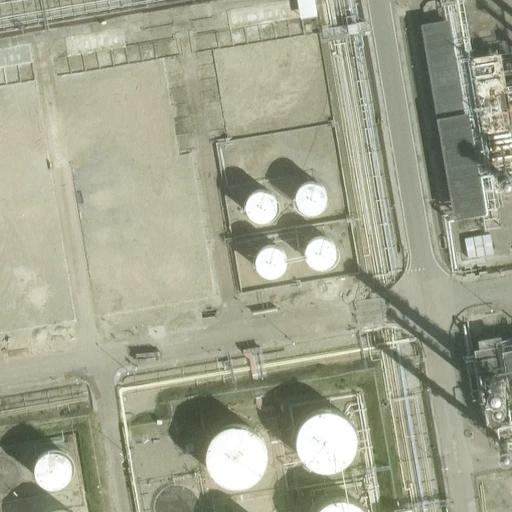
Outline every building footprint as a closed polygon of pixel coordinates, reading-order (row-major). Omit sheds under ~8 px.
[(262,0),(227,6),(230,26),(319,11),(317,0),(262,0)] [(422,25),(454,219),(486,214),(453,20),(422,25)] [(64,33),(68,54),(129,44),(126,23),(64,33)] [(0,45),(0,66),(36,60),(33,40),(0,45)] [(235,159),(237,166),(243,170),(250,171),(257,168),(261,162),(262,155),(259,148),(253,144),(246,143),(240,146),(235,152),(235,159)] [(299,195),(305,201),(313,203),(320,201),(326,195),(328,187),(326,180),(320,174),(312,172),(305,174),(299,180),(297,187),(299,195)] [(126,189),(129,196),(135,200),(142,201),(148,198),(153,192),(153,185),(150,179),(145,174),(138,174),(131,176),(127,182),(126,189)] [(90,194),(93,201),(99,205),(106,206),(112,203),(116,197),(117,190),(114,184),(109,180),(102,179),(95,182),(91,187),(90,194)] [(249,204),(255,209),(263,211),(270,209),(276,203),(278,196),(276,188),(270,183),(262,181),(255,183),(249,188),(247,196),(249,204)] [(21,206),(24,213),(30,217),(37,218),(44,215),(48,209),(49,202),(46,196),(40,192),(33,191),(26,194),(22,199),(21,206)] [(0,224),(2,224),(9,222),(13,216),(14,209),(11,202),(5,198),(0,197),(0,224)] [(166,218),(169,225),(175,229),(182,230),(189,227),(193,221),(194,214),(191,208),(185,203),(178,203),(171,206),(167,211),(166,218)] [(94,231),(97,237),(103,241),(110,242),(117,239),(121,233),(122,226),(119,220),(113,216),(106,215),(99,218),(95,224),(94,231)] [(27,242),(30,248),(35,252),(42,253),(49,250),(53,245),(54,238),(51,231),(45,227),(38,226),(32,229),(27,235),(27,242)] [(307,250),(312,256),(320,258),(328,256),(333,250),(335,242),(333,235),(327,229),(320,227),(312,229),(307,235),(305,243),(307,250)] [(260,261),(266,267),(273,269),(281,267),(287,261),(289,253),(286,246),(281,240),(273,238),(265,240),(260,246),(258,254),(260,261)] [(164,278),(170,283),(178,285),(185,283),(191,277),(193,270),(191,262),(185,256),(178,254),(170,257),(164,262),(162,270),(164,278)] [(26,302),(32,308),(40,310),(47,308),(53,302),(55,294),(53,287),(47,281),(39,279),(32,281),(26,287),(24,295),(26,302)] [(511,327),(468,334),(479,414),(511,408),(511,327)] [(302,449),(308,456),(316,462),(326,464),(335,464),(344,461),(352,455),(358,448),(361,439),(362,429),(359,420),(354,412),(347,405),(338,402),(329,400),(319,402),(311,406),(304,413),(300,421),(298,431),(299,440),(302,449)] [(211,465),(217,473),(225,478),(234,480),(244,480),(253,477),(261,472),(266,464),(270,455),(270,445),(268,436),(263,428),(256,422),(247,418),(237,417),(228,418),(220,423),(213,429),(208,438),(206,447),(207,456),(211,465)] [(71,467),(72,462),(71,457),(68,452),(64,448),(59,446),(54,445),(49,446),(44,449),(40,453),(38,458),(37,463),(38,468),(41,473),(45,477),(50,479),(55,480),(60,479),(65,476),(69,472),(71,467)] [(19,477),(19,472),(18,467),(16,463),(12,459),(8,457),(3,456),(0,455),(0,492),(2,493),(7,492),(11,489),(15,486),(18,482),(19,477)] [(197,511),(198,508),(198,502),(197,497),(195,492),(191,488),(187,485),(181,483),(176,483),(171,483),(166,486),(161,489),(158,493),(156,498),(155,504),(156,509),(156,511),(197,511)] [(375,511),(370,503),(363,497),(354,493),(345,491),(336,493),(327,497),(320,504),(315,511),(375,511)] [(79,511),(77,509),(73,506),(68,504),(64,503),(59,503),(54,504),(49,506),(45,509),(42,511),(79,511)] [(381,507),(381,511),(414,511),(413,503),(381,507)]
